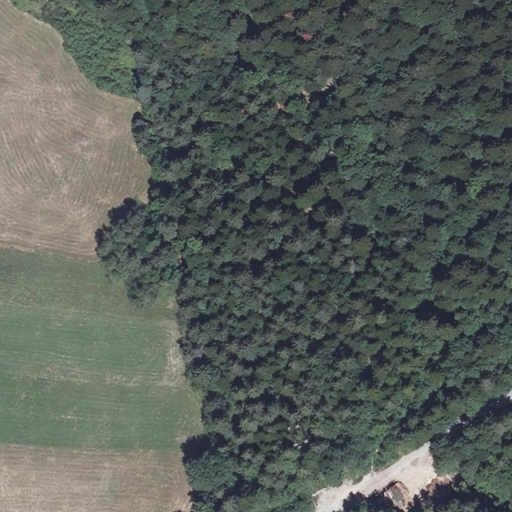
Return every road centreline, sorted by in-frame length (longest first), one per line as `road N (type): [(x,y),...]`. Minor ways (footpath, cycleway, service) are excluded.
road 1 (track): [(511,395),(331,511)]
road 2 (track): [(373,486),(372,457),(442,400),(511,361)]
